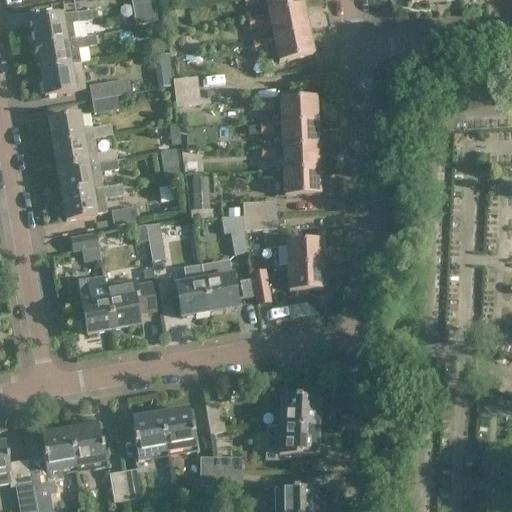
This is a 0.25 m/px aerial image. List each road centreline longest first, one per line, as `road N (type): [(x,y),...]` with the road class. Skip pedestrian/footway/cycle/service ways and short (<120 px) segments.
road 1 (residential): [(42,385),(358,337)]
road 2 (residential): [(358,337),(360,54)]
road 3 (residential): [(42,385),(0,118)]
road 4 (residential): [(364,511),(358,337)]
road 5 (residential): [(360,54),(511,41)]
